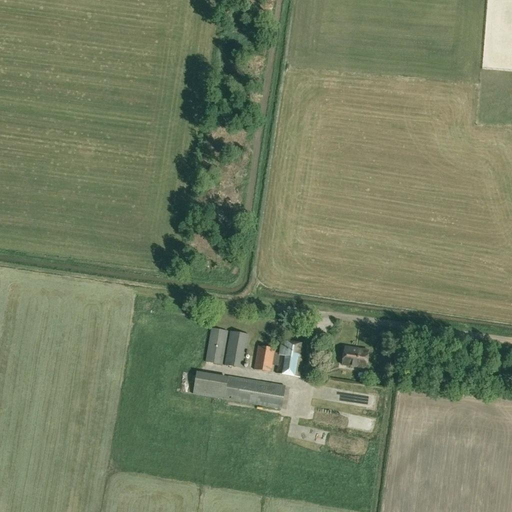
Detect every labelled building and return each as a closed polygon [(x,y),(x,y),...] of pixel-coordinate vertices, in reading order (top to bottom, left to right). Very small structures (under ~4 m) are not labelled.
[(511,41),(497,41),(494,101),(511,101),(511,41)] [(212,329),(206,363),(223,365),(228,332),(212,329)] [(224,366),(244,369),(249,336),(230,332),(224,366)] [(305,345),(283,341),(281,354),(276,353),(277,350),(258,346),(254,370),(272,373),(273,366),(277,366),(276,374),(299,378),(305,345)] [(369,352),(345,348),(342,365),(366,369),(369,352)] [(225,400),(228,378),(197,372),(193,395),(225,400)] [(342,425),(352,426),(353,416),(343,415),(342,425)]
